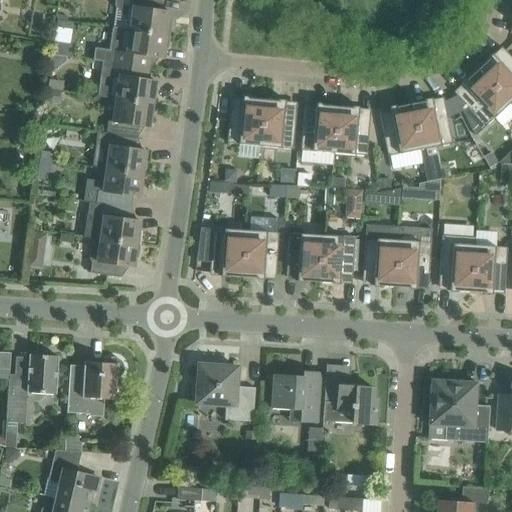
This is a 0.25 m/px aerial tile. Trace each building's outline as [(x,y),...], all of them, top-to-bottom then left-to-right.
[(160,0),(115,0),(114,6),(125,19),(131,19),(130,30),(167,35),(170,12),(159,11),(160,0)] [(95,47),(93,60),(103,61),(147,68),(146,68),(150,69),(151,69),(152,57),(163,58),(167,35),(130,30),(113,28),(110,50),(95,47)] [(34,49),(35,63),(48,61),(46,48),(34,49)] [(510,104),(511,101),(511,57),(504,49),(491,62),(489,59),(478,69),(510,104)] [(145,80),(146,68),(147,68),(103,61),(98,96),(116,98),(116,99),(153,104),(156,82),(145,80)] [(469,82),(456,94),(465,105),(461,108),(475,136),(510,104),(478,69),(466,80),(469,82)] [(260,146),(264,100),(249,98),(249,102),(231,100),(227,143),(260,146)] [(149,128),(153,104),(116,99),(113,122),(108,121),(106,133),(137,138),(138,126),(149,128)] [(293,150),(295,126),(297,106),(279,104),(279,101),(264,100),(260,146),(293,150)] [(453,144),(448,120),(444,101),(426,104),(426,101),(411,104),(420,150),(453,144)] [(418,150),(420,150),(411,104),(396,107),(397,110),(379,114),(383,133),(388,156),(389,156),(391,165),(420,159),(418,150)] [(334,153),(338,107),(323,105),(323,109),(305,107),(303,127),(301,150),(334,153)] [(367,156),(369,133),(371,113),(353,111),(353,108),(338,107),(334,153),(367,156)] [(97,132),(92,166),(106,168),(143,174),(146,151),(135,150),(137,138),(106,133),(97,132)] [(511,148),(501,160),(499,182),(511,183),(511,148)] [(492,153),(483,157),(489,168),(498,163),(492,153)] [(140,197),(143,174),(106,168),(104,183),(90,181),(87,202),(89,202),(127,207),(128,195),(140,197)] [(237,170),(225,169),(224,181),(236,182),(237,170)] [(280,169),(279,182),(293,183),(294,170),(280,169)] [(297,173),(296,186),(299,186),(310,187),(311,174),(297,173)] [(331,188),(344,189),(345,179),(332,177),(331,188)] [(377,180),(377,189),(391,188),(390,179),(377,180)] [(209,182),(209,194),(247,196),(248,186),(233,185),(233,183),(209,182)] [(286,198),(287,186),(270,185),(269,197),(286,198)] [(287,186),(286,198),(299,199),(300,187),(287,186)] [(402,187),(401,199),(419,200),(420,188),(402,187)] [(347,190),(344,217),(360,219),(362,191),(347,190)] [(89,202),(84,236),(94,237),(100,238),(100,239),(137,244),(140,221),(129,220),(131,208),(127,207),(89,202)] [(395,287),(399,227),(366,225),(365,238),(362,282),(380,283),(380,286),(395,287)] [(430,266),(431,242),(431,229),(399,227),(395,287),(410,288),(410,285),(428,286),(430,266)] [(246,231),(233,230),(213,229),(210,272),(228,273),(228,276),(243,277),(246,231)] [(276,276),(277,256),(279,233),(246,231),(243,277),(258,278),(258,275),(276,276)] [(507,247),(496,247),(497,233),(476,231),(475,237),(471,292),(486,293),(486,290),(504,291),(506,271),(507,247)] [(34,233),(31,249),(44,251),(46,234),(34,233)] [(319,282),(322,235),(289,233),(286,277),(304,278),(304,281),(319,282)] [(352,281),(353,261),(355,238),(322,235),(319,282),(334,283),(334,280),(352,281)] [(471,292),(475,237),(442,235),(440,267),(438,287),(456,288),(456,291),(471,292)] [(100,239),(100,238),(94,237),(91,241),(89,258),(92,263),(90,273),(121,278),(122,266),(134,267),(137,244),(100,239)] [(10,353),(0,352),(0,380),(9,381),(9,379),(10,353)] [(56,395),(57,376),(58,356),(29,355),(27,380),(9,379),(9,381),(6,423),(25,424),(27,393),(56,395)] [(116,400),(117,379),(119,378),(120,377),(122,376),(122,374),(123,373),(124,371),(124,369),(124,368),(124,366),(123,364),(122,362),(121,361),(120,360),(119,359),(117,358),(116,358),(114,357),(112,357),(110,358),(108,358),(106,359),(105,360),(104,362),(103,363),(84,362),(84,367),(70,366),(68,386),(67,413),(101,415),(102,399),(116,400)] [(236,387),(237,368),(199,365),(196,403),(226,405),(225,420),(253,422),(255,388),(236,387)] [(317,424),(321,372),(293,371),(293,376),(274,375),(271,409),(290,410),(290,422),(317,424)] [(365,387),(365,385),(360,382),(354,379),(348,378),(341,377),(341,386),(325,385),(323,421),(375,425),(376,400),(373,400),(374,388),(365,387)] [(429,425),(428,439),(450,441),(470,442),(487,443),(488,426),(490,406),(476,406),(477,383),(432,380),(429,425)] [(511,384),(510,396),(498,395),(496,430),(511,431),(511,384)] [(245,440),(256,441),(257,432),(245,432),(245,440)] [(5,434),(5,447),(15,448),(16,435),(5,434)] [(78,435),(69,435),(65,434),(64,451),(81,452),(81,440),(78,435)] [(320,457),(321,446),(307,444),(306,456),(320,457)] [(19,450),(6,448),(4,462),(11,463),(18,457),(19,450)] [(81,452),(64,451),(55,450),(49,478),(51,482),(60,484),(56,498),(89,506),(93,491),(96,492),(99,478),(79,474),(76,469),(77,468),(81,452)] [(189,473),(188,482),(201,483),(201,474),(189,473)] [(347,474),(346,490),(372,491),(373,476),(347,474)] [(250,495),(250,499),(259,499),(259,487),(251,486),(250,495)] [(202,489),(197,489),(178,487),(177,500),(201,501),(202,489)] [(259,487),(259,499),(268,500),(268,487),(259,487)] [(488,488),(482,488),(462,487),(461,499),(451,498),(450,501),(438,500),(436,511),(472,511),(473,503),(487,504),(488,488)] [(202,489),(201,501),(211,502),(211,490),(202,489)] [(237,491),(226,491),(225,499),(237,500),(237,491)] [(290,504),(290,510),(301,510),(302,510),(302,504),(302,496),(291,495),(290,504)] [(302,496),(302,504),(314,505),(314,496),(302,496)] [(338,510),(338,498),(329,497),(328,509),(338,510)] [(87,511),(89,506),(56,498),(53,511),(50,511),(44,511),(42,511),(87,511)] [(363,499),(360,499),(338,498),(338,510),(362,511),(363,499)]
